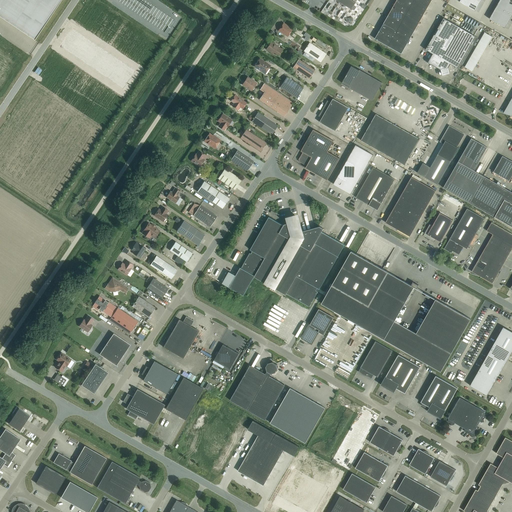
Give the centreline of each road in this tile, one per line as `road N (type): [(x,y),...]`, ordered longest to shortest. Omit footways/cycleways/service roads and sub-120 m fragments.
road 1 (unclassified): [(0,352),(238,0)]
road 2 (unclassified): [(480,464),(180,295)]
road 3 (unclassified): [(511,308),(266,167)]
road 4 (unclassified): [(511,134),(351,43)]
road 5 (unclassified): [(180,295),(266,167)]
road 6 (unclassified): [(96,422),(180,295)]
road 7 (unclassified): [(266,167),(351,43)]
road 8 (unclassified): [(0,110),(75,0)]
